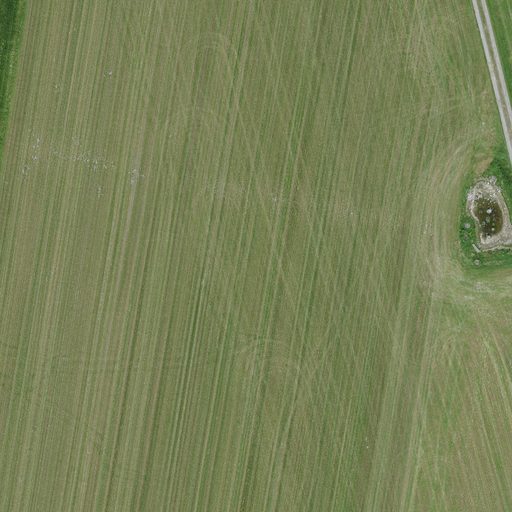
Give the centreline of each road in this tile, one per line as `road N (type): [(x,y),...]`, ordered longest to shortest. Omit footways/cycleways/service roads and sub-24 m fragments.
road 1 (track): [(0,170),(27,0)]
road 2 (track): [(474,0),(511,129)]
